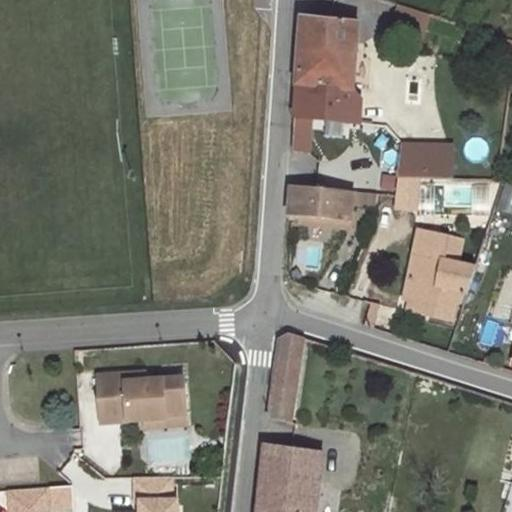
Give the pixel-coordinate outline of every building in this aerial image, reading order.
[(430,16),(398,6),(390,35),(421,46),(430,16)] [(303,17),(296,117),(310,119),(350,123),(358,22),(303,17)] [(357,61),(354,84),(365,85),(368,63),(357,61)] [(310,119),(296,117),(293,152),(308,152),(310,119)] [(425,178),(425,146),(404,146),(400,178),(420,178),(425,178)] [(452,179),(452,147),(425,146),(425,178),(452,179)] [(420,178),(400,178),(395,208),(417,210),(420,178)] [(351,222),(353,198),(359,199),(358,202),(376,203),(377,194),(290,186),(288,215),(351,222)] [(464,305),(476,267),(455,262),(460,239),(420,230),(405,300),(414,302),(411,311),(453,321),(456,304),(464,305)] [(380,306),(372,303),(365,327),(373,329),(380,306)] [(289,334),(280,339),(278,355),(300,358),(303,338),(289,334)] [(300,358),(278,355),(269,418),(291,422),(300,358)] [(146,373),(98,377),(101,424),(144,421),(166,419),(166,416),(187,415),(184,379),(146,381),(146,373)] [(187,425),(187,415),(166,416),(166,419),(144,421),(144,428),(187,425)] [(84,457),(103,455),(99,431),(81,434),(84,457)] [(316,511),(324,453),(266,446),(258,511),(316,511)] [(172,478),(136,478),(136,503),(141,503),(140,511),(177,511),(177,501),(172,501),(172,478)] [(68,487),(51,488),(52,506),(70,505),(68,487)] [(10,491),(11,511),(48,511),(47,488),(10,491)]
